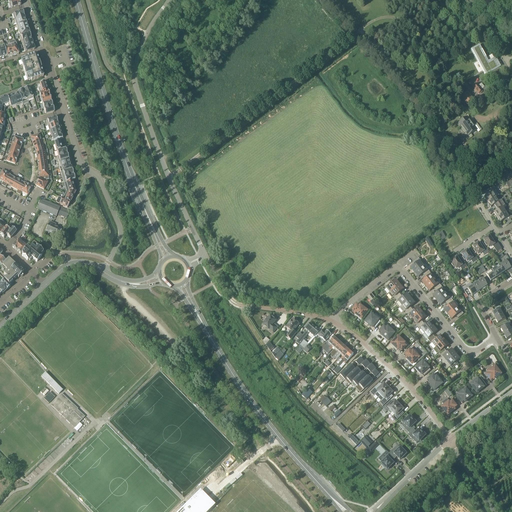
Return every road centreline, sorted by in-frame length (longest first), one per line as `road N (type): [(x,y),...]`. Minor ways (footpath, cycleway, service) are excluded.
road 1 (unclassified): [(186,264),(205,255),(134,77),(146,33),(170,0)]
road 2 (residential): [(102,271),(119,227),(97,174),(80,166),(27,0)]
road 3 (secondary): [(344,511),(261,418),(203,323)]
road 4 (residential): [(495,336),(475,351),(464,349),(396,266),(328,320)]
road 5 (secondary): [(146,213),(76,0)]
road 6 (unclassified): [(449,439),(388,367),(328,320)]
